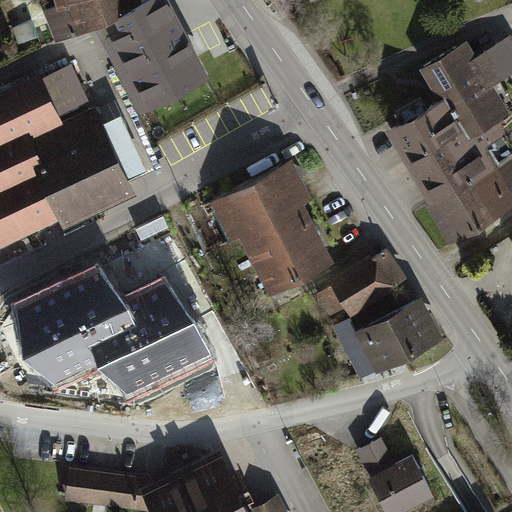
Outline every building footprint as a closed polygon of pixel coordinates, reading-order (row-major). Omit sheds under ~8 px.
[(140,0),(82,0),(56,11),(61,24),(66,38),(103,20),(140,0)] [(140,0),(103,20),(148,107),(207,75),(167,0),(140,0)] [(30,21),(15,27),(21,42),(36,36),(30,21)] [(438,100),(392,129),(434,198),(511,150),(511,144),(497,120),(510,112),(466,39),(419,68),(438,100)] [(511,58),(500,39),(484,49),(502,78),(511,71),(511,58)] [(41,74),(0,92),(0,243),(136,183),(101,105),(63,123),(41,74)] [(511,150),(434,198),(458,236),(511,204),(511,150)] [(283,165),(193,210),(212,248),(246,231),(274,287),(331,259),(283,165)] [(195,270),(181,243),(169,249),(183,277),(195,270)] [(390,248),(336,279),(339,283),(320,293),(331,313),(350,302),(355,310),(408,280),(390,248)] [(101,266),(19,306),(23,351),(57,380),(99,360),(130,389),(212,349),(195,314),(167,280),(128,298),(101,266)] [(416,298),(341,338),(359,371),(378,361),(379,364),(435,335),(416,298)] [(383,438),(359,451),(391,511),(434,490),(416,454),(397,464),(383,438)] [(220,452),(146,487),(157,511),(253,511),(249,503),(246,504),(220,452)] [(144,474),(74,466),(71,499),(123,505),(126,489),(134,489),(148,481),(144,474)] [(288,511),(281,497),(260,508),(261,511),(288,511)]
